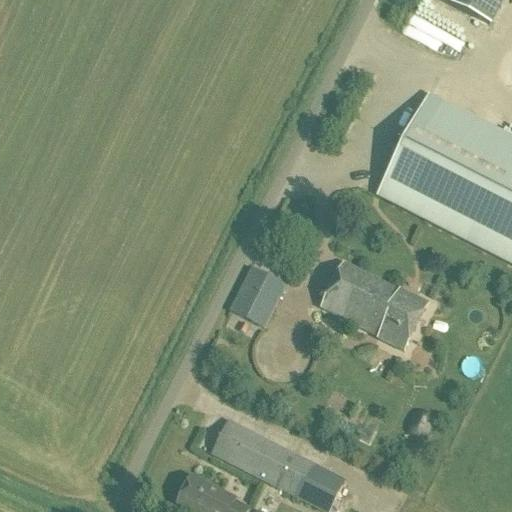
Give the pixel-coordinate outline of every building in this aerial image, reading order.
[(453,0),(501,20),(509,0),(453,0)] [(511,267),(511,138),(429,95),(376,198),(511,267)] [(399,293),(345,265),(322,310),(380,339),(379,341),(405,354),(429,307),(400,292),(399,293)] [(265,329),(285,290),(249,272),(230,312),(265,329)] [(321,511),(328,511),(344,483),(230,424),(213,456),(321,511)] [(247,511),(234,505),(235,502),(192,480),(178,506),(189,511),(247,511)]
